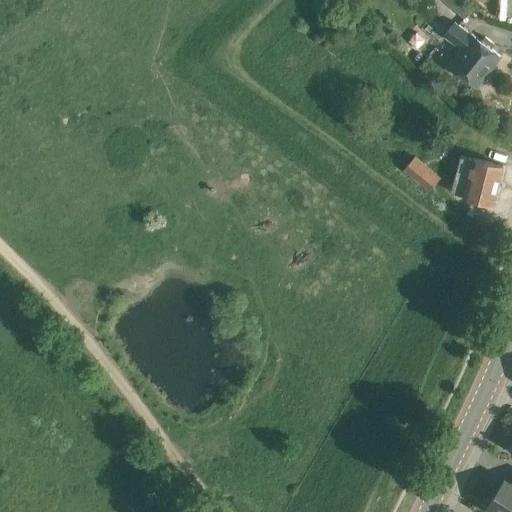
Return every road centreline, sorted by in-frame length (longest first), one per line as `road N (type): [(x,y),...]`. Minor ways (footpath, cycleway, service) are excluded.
road 1 (track): [(0,249),(226,511)]
road 2 (tertiary): [(428,511),(511,330)]
